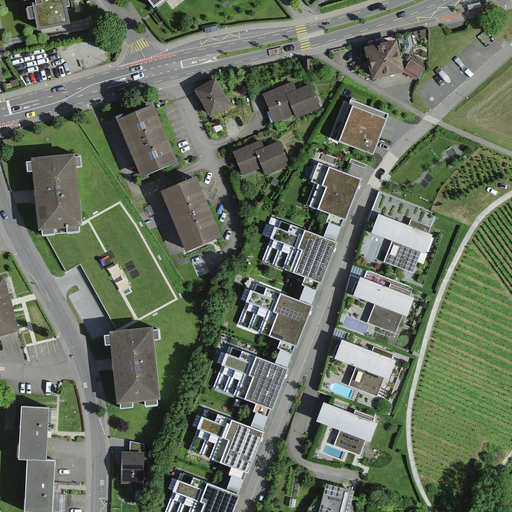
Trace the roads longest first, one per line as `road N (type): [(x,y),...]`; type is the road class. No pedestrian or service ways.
road 1 (residential): [(249,511),(371,185),(511,48)]
road 2 (primary): [(196,62),(305,44),(436,0)]
road 3 (primary): [(404,0),(196,62)]
road 4 (residential): [(0,200),(86,369)]
road 5 (primary): [(0,113),(153,74)]
road 6 (residential): [(86,369),(98,511)]
